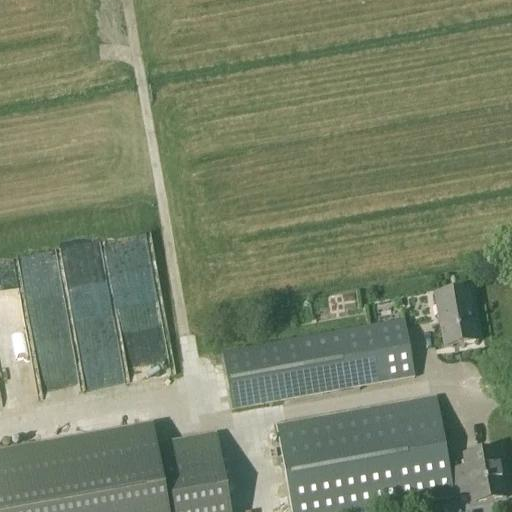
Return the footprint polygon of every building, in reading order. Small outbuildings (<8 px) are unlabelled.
[(468,292),(434,299),(443,350),(477,344),(468,292)] [(230,412),(412,379),(403,324),(221,356),(230,412)] [(87,393),(122,386),(119,370),(118,370),(114,351),(80,359),(87,393)] [(435,400),(278,428),(293,511),(377,511),(453,499),(453,497),(470,494),(472,506),(506,500),(497,452),(463,458),(465,469),(448,472),(435,400)] [(152,430),(0,456),(0,511),(227,511),(215,439),(155,449),(152,430)]
